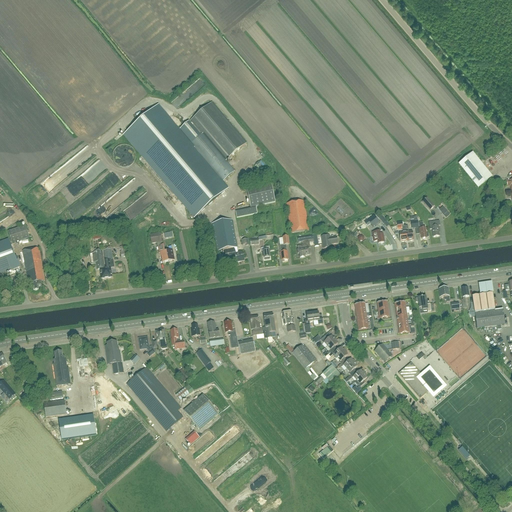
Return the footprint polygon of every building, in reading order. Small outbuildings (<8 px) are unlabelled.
[(192,196),(204,210),(228,190),(194,150),(195,150),(223,182),(235,172),(226,162),(246,144),(212,104),(191,121),(203,135),(200,137),(189,123),(179,131),(158,106),(124,136),(178,198),(182,195),(187,200),(192,196)] [(501,153),(495,158),(496,161),(488,168),(490,170),(505,157),(501,153)] [(473,154),(459,166),(478,189),(492,178),(473,154)] [(271,184),(246,189),(250,209),(275,203),(271,184)] [(422,203),(430,211),(434,207),(427,199),(422,203)] [(309,231),(304,201),(286,204),(290,234),(309,231)] [(130,218),(139,207),(136,204),(128,212),(126,210),(124,213),(130,218)] [(106,219),(109,217),(102,207),(100,208),(106,219)] [(442,207),(439,210),(446,218),(449,215),(442,207)] [(237,218),(257,214),(256,208),(235,213),(237,218)] [(371,226),(378,221),(374,216),(367,221),(371,226)] [(383,225),(387,222),(382,216),(378,219),(383,225)] [(234,254),(235,254),(234,251),(234,249),(237,248),(232,221),(212,224),(217,252),(229,250),(230,252),(225,253),(226,261),(235,260),(234,254)] [(432,230),(433,238),(439,237),(439,233),(440,233),(439,227),(440,227),(439,222),(429,223),(430,230),(432,230)] [(421,240),(427,239),(426,238),(429,238),(428,234),(426,234),(425,225),(423,226),(422,223),(419,223),(419,229),(420,236),(421,236),(421,240)] [(407,241),(404,226),(403,226),(403,225),(397,226),(397,229),(402,228),(402,232),(404,232),(404,233),(399,234),(400,242),(407,241)] [(404,226),(407,241),(413,241),(412,232),(407,233),(407,232),(408,231),(407,226),(406,226),(406,225),(404,226)] [(26,226),(8,232),(12,244),(30,238),(26,226)] [(383,235),(382,235),(382,232),(372,233),(373,238),(372,238),(373,241),(373,242),(377,242),(378,245),(384,244),(383,235)] [(162,242),(160,234),(150,236),(152,244),(162,242)] [(313,241),(312,236),(298,238),(298,243),(301,243),(302,246),(297,247),(298,250),(297,251),(298,255),(299,254),(300,259),(305,258),(304,257),(310,256),(309,249),(310,249),(309,243),(313,242),(313,241)] [(330,239),(329,236),(321,238),(323,249),(331,248),(331,245),(337,244),(336,238),(330,239)] [(288,260),(287,252),(286,245),(289,245),(288,237),(283,237),(284,245),(279,246),(280,253),(282,261),(288,260)] [(9,241),(0,244),(0,273),(20,266),(16,256),(14,257),(9,241)] [(163,263),(168,262),(174,261),(172,251),(171,247),(168,248),(169,251),(164,252),(163,246),(157,247),(159,254),(161,254),(163,263)] [(41,282),(45,282),(39,249),(23,251),(28,281),(29,280),(30,284),(32,284),(33,290),(35,291),(37,291),(38,290),(38,288),(42,287),(41,282)] [(101,279),(107,279),(112,278),(111,268),(114,268),(114,265),(113,265),(111,250),(104,251),(106,267),(105,267),(104,267),(102,251),(94,252),(96,267),(97,267),(98,270),(100,270),(101,279)] [(234,254),(235,260),(236,263),(244,261),(242,253),(235,254),(234,254)] [(444,298),(444,300),(444,301),(446,301),(446,303),(449,303),(448,289),(439,290),(440,299),(444,298)] [(492,294),(480,296),(472,297),(477,330),(497,327),(497,331),(501,330),(500,326),(505,325),(504,318),(502,310),(495,311),(492,294)] [(416,303),(417,303),(419,303),(420,309),(422,308),(422,311),(427,310),(428,313),(431,312),(430,305),(427,306),(425,298),(418,299),(416,299),(416,300),(416,303)] [(377,304),(378,312),(388,310),(387,303),(388,303),(388,302),(377,304)] [(388,310),(378,312),(379,319),(389,318),(388,310)] [(291,313),(286,313),(284,313),(283,314),(282,314),(283,318),(283,319),(282,319),(283,321),(284,321),(284,326),(287,326),(287,328),(288,333),(296,332),(295,327),(294,324),(294,320),(293,321),(291,313)] [(318,313),(312,314),(313,323),(318,322),(318,325),(323,325),(322,318),(319,319),(318,313)] [(309,323),(313,323),(312,314),(306,315),(307,321),(304,321),(306,335),(309,334),(308,327),(310,327),(309,323)] [(270,330),(268,316),(264,316),(266,329),(267,329),(267,334),(264,334),(265,339),(272,338),(272,333),(271,333),(271,330),(270,330)] [(254,337),(262,336),(262,329),(260,330),(259,317),(250,318),(252,331),(253,331),(254,337)] [(232,331),(231,322),(224,323),(226,333),(228,333),(228,336),(230,336),(232,349),(239,348),(240,355),(255,352),(253,340),(238,343),(237,337),(236,337),(235,331),(232,331)] [(209,338),(220,337),(219,331),(216,331),(215,323),(207,324),(209,338)] [(192,337),(201,336),(200,329),(198,330),(198,325),(192,326),(193,331),(191,331),(192,337)] [(175,350),(185,348),(184,341),(176,342),(176,339),(179,339),(177,330),(171,331),(172,339),(173,347),(175,346),(175,350)] [(165,340),(164,331),(163,331),(160,331),(160,332),(156,333),(157,341),(160,341),(160,346),(165,346),(165,340)] [(328,347),(335,341),(332,337),(328,339),(326,337),(321,341),(323,344),(324,343),(328,347)] [(150,358),(156,353),(152,349),(152,347),(149,348),(148,338),(139,339),(141,351),(149,349),(150,353),(147,354),(150,358)] [(224,346),(223,340),(209,342),(210,348),(224,346)] [(327,354),(329,356),(336,349),(335,347),(338,344),(335,341),(328,347),(331,351),(327,354)] [(428,341),(417,348),(419,351),(417,352),(419,355),(423,353),(426,358),(435,352),(428,341)] [(117,343),(112,343),(107,344),(108,347),(105,347),(108,365),(113,365),(114,375),(124,374),(123,363),(122,363),(121,352),(120,352),(119,348),(118,348),(117,343)] [(380,358),(387,351),(382,345),(375,352),(380,358)] [(270,347),(268,350),(274,358),(277,356),(270,347)] [(302,347),(292,355),(305,371),(315,363),(317,361),(304,347),(303,348),(302,347)] [(334,355),(337,358),(344,352),(341,348),(338,351),(336,349),(329,356),(325,359),(328,362),(331,359),(330,358),(334,355)] [(201,351),(196,354),(205,368),(210,365),(201,351)] [(387,351),(380,358),(385,364),(392,357),(387,351)] [(347,356),(344,352),(337,358),(340,362),(339,363),(341,365),(346,360),(344,358),(347,356)] [(435,355),(436,372),(443,381),(445,381),(448,378),(451,381),(457,376),(453,372),(452,372),(436,352),(434,354),(433,355),(435,355)] [(57,387),(71,385),(68,368),(67,368),(66,361),(65,361),(65,357),(63,357),(62,353),(55,355),(56,361),(54,361),(55,365),(54,365),(57,387)] [(347,370),(354,364),(351,360),(348,362),(346,360),(341,365),(339,367),(340,369),(344,366),(347,370)] [(411,363),(398,374),(420,400),(430,391),(433,395),(443,387),(429,371),(421,378),(419,375),(420,374),(411,363)] [(357,368),(354,364),(347,370),(350,373),(349,374),(351,376),(356,372),(354,370),(357,368)] [(332,384),(341,376),(332,367),(323,375),(332,384)] [(177,412),(181,409),(147,368),(131,381),(126,385),(127,385),(167,433),(183,419),(177,412)] [(183,369),(177,374),(183,383),(190,379),(183,369)] [(354,377),(357,381),(364,375),(361,371),(358,374),(356,372),(351,376),(353,378),(354,377)] [(11,375),(6,379),(13,387),(18,382),(11,375)] [(364,375),(357,381),(360,385),(359,386),(361,388),(366,383),(364,381),(367,378),(364,375)] [(319,377),(314,382),(313,383),(317,387),(323,381),(319,377)] [(8,386),(2,391),(4,394),(9,400),(15,395),(8,386)] [(180,401),(189,394),(184,388),(175,395),(180,401)] [(219,414),(216,411),(203,396),(184,412),(199,430),(219,414)] [(64,401),(44,404),(46,418),(67,415),(66,411),(64,401)] [(140,413),(142,412),(136,404),(134,405),(140,413)] [(93,416),(58,421),(61,441),(96,436),(93,416)] [(355,439),(359,435),(352,425),(340,434),(345,442),(353,437),(355,439)] [(195,431),(185,438),(191,446),(201,439),(195,431)] [(329,447),(319,456),(323,461),(334,452),(329,447)] [(458,451),(466,461),(469,458),(462,449),(458,451)]
